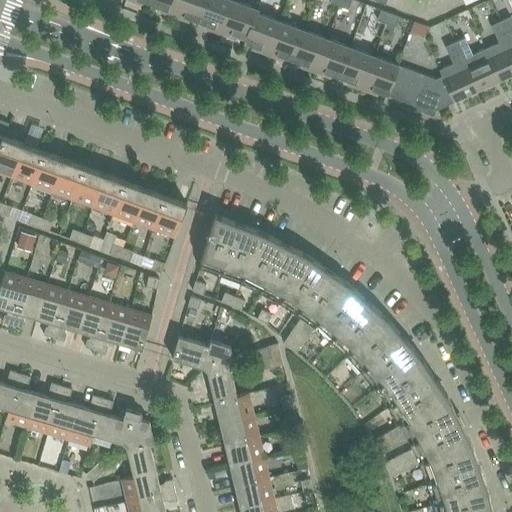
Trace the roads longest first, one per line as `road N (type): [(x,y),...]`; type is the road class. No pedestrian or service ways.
road 1 (tertiary): [(458,205),(407,156),(0,8)]
road 2 (tertiary): [(0,43),(387,184),(418,209)]
road 3 (residential): [(376,256),(312,213),(0,92)]
road 4 (residential): [(511,495),(447,343),(422,301),(376,256)]
road 5 (tertiary): [(428,222),(511,403)]
road 6 (residential): [(0,343),(149,390)]
road 7 (residential): [(203,511),(177,399),(149,390)]
road 8 (tertiary): [(511,323),(458,205)]
